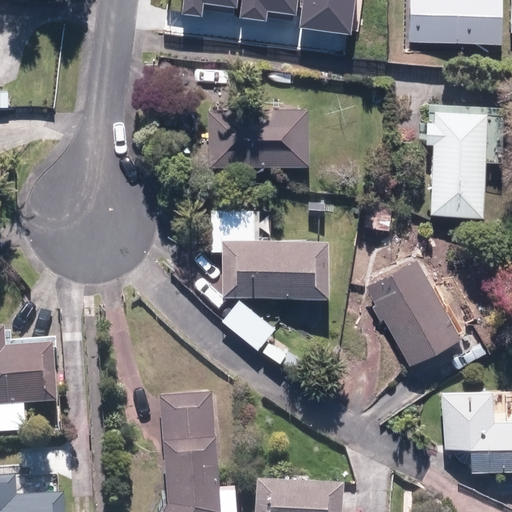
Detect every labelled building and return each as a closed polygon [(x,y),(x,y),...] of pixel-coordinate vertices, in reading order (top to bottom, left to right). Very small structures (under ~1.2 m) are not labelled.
[(217,0),(216,33),(314,38),(314,22),(326,23),(327,0),(217,0)] [(499,0),(414,0),(414,37),(499,37),(499,0)] [(306,106),(208,107),(209,158),(307,156),(306,106)] [(500,106),(437,106),(437,117),(429,117),(429,136),(437,137),(436,209),(486,209),(487,150),(497,150),(497,137),(487,137),(487,123),(500,123),(500,106)] [(396,227),(396,205),(373,205),(373,227),(396,227)] [(328,234),(225,235),(225,290),(328,289),(328,234)] [(413,254),(368,279),(377,295),(372,298),(379,311),(384,308),(412,357),(457,332),(413,254)] [(275,322),(241,296),(226,315),(260,342),(275,322)] [(2,330),(0,329),(0,395),(57,394),(55,343),(3,346),(2,330)] [(511,459),(511,413),(493,413),(492,387),(447,388),(448,439),(475,438),(475,460),(511,459)] [(209,390),(158,396),(170,497),(163,511),(221,511),(224,509),(209,390)] [(28,402),(0,402),(0,428),(29,428),(28,402)] [(17,468),(0,468),(0,511),(68,511),(68,494),(18,496),(17,468)] [(346,511),(347,480),(259,478),(258,511),(346,511)]
